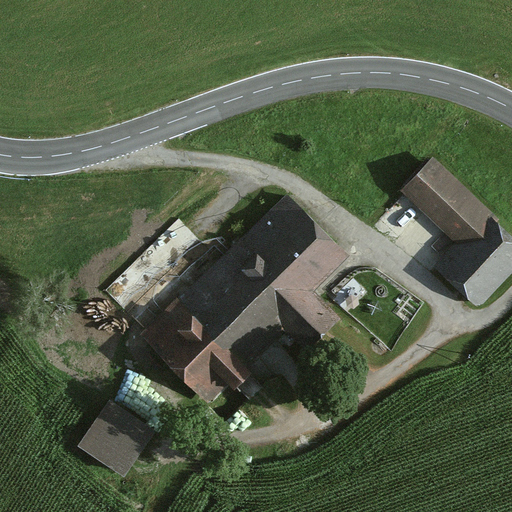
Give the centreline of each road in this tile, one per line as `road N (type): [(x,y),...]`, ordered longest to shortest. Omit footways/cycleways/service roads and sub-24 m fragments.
road 1 (tertiary): [(511,115),(429,83),(360,78),(291,85),(102,153),(23,164),(0,157)]
road 2 (track): [(463,327),(414,277),(293,190),(102,153)]
road 3 (track): [(255,442),(313,428),(463,327)]
